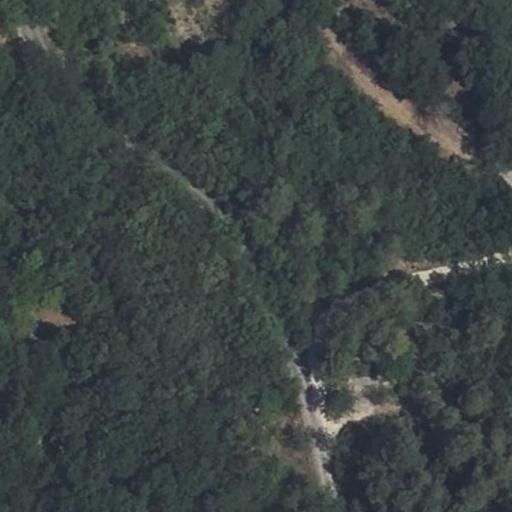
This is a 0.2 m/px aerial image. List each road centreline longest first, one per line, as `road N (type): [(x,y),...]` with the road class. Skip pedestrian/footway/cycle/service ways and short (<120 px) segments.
road 1 (track): [(319,511),(313,415),(245,240),(91,115)]
road 2 (track): [(313,415),(316,344),(331,313),(416,273),(511,254)]
road 3 (track): [(19,0),(23,22),(91,115)]
